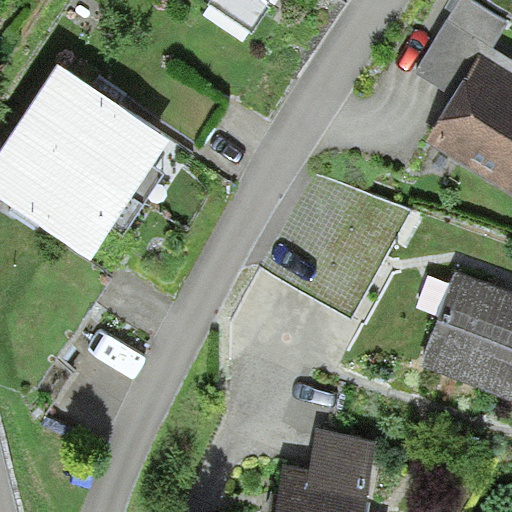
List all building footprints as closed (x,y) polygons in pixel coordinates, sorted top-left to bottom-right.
[(423,124),(511,179),(511,58),(492,47),(511,16),(485,0),(454,0),(414,66),(447,86),(423,124)] [(63,54),(0,148),(0,174),(87,231),(161,119),(63,54)] [(407,209),(312,166),(263,256),(357,311),(407,209)] [(511,285),(458,267),(427,355),(511,384),(511,285)] [(365,511),(378,435),(320,425),(314,463),(284,458),(274,511),(365,511)]
